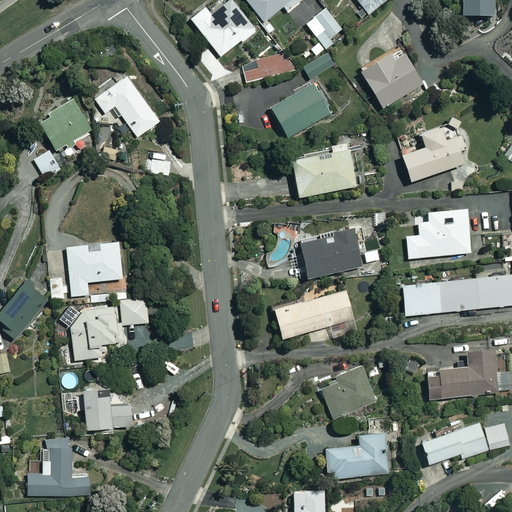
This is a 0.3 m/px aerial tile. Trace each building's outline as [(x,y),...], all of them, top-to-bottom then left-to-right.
[(253,30),(230,0),(227,0),(209,14),(203,7),(189,18),(218,57),(253,30)] [(245,0),(261,21),(281,6),(285,11),(300,0),(245,0)] [(386,0),(355,0),(361,8),(354,13),(359,20),(386,0)] [(493,0),(459,0),(460,15),(494,14),(493,0)] [(342,33),(324,8),(305,23),(323,47),(342,33)] [(309,47),(315,58),(301,66),(308,78),(330,65),(317,42),(309,47)] [(420,84),(397,47),(358,71),(380,108),(420,84)] [(290,69),(285,52),(240,65),(245,82),(290,69)] [(119,135),(129,128),(135,136),(156,121),(124,76),(93,98),(119,135)] [(328,114),(312,83),(268,107),(285,137),(328,114)] [(89,129),(70,100),(36,121),(54,151),(89,129)] [(442,140),(438,127),(418,133),(422,146),(398,153),(406,180),(460,164),(456,152),(462,150),(458,135),(442,140)] [(511,140),(507,137),(497,151),(511,162),(511,140)] [(347,146),(288,160),(296,198),(355,184),(347,146)] [(117,150),(103,148),(101,164),(115,165),(117,150)] [(60,169),(48,150),(32,160),(44,178),(60,169)] [(169,161),(152,160),(150,176),(168,177),(169,161)] [(463,167),(449,172),(455,187),(469,182),(463,167)] [(467,253),(464,209),(426,212),(426,222),(416,222),(417,235),(404,235),(405,257),(467,253)] [(358,267),(350,229),(296,240),(304,278),(358,267)] [(121,277),(116,240),(64,248),(71,297),(88,294),(86,282),(121,277)] [(511,273),(399,285),(402,316),(511,304),(511,273)] [(62,277),(48,279),(51,299),(64,297),(62,277)] [(46,301),(25,282),(0,309),(0,321),(4,325),(1,329),(11,339),(46,301)] [(351,321),(345,291),(271,307),(278,337),(351,321)] [(146,322),(143,297),(118,300),(122,325),(146,322)] [(116,306),(82,309),(69,324),(72,359),(99,356),(98,343),(119,341),(116,306)] [(486,337),(487,349),(463,351),(464,366),(423,370),(426,399),(509,391),(507,373),(494,374),(492,354),(511,351),(510,335),(486,337)] [(0,372),(10,371),(6,353),(0,353),(0,372)] [(374,402),(360,365),(316,383),(330,419),(374,402)] [(106,386),(81,387),(82,428),(127,426),(127,403),(106,404),(106,386)] [(502,422),(480,429),(478,422),(418,441),(425,463),(458,453),(460,458),(508,443),(502,422)] [(394,473),(392,433),(356,435),(357,445),(322,447),(323,470),(330,470),(331,477),(394,473)] [(70,438),(44,439),(44,449),(39,449),(41,475),(26,476),(27,496),(87,493),(86,475),(73,476),(70,438)] [(323,511),(322,490),(291,491),(291,511),(323,511)]
